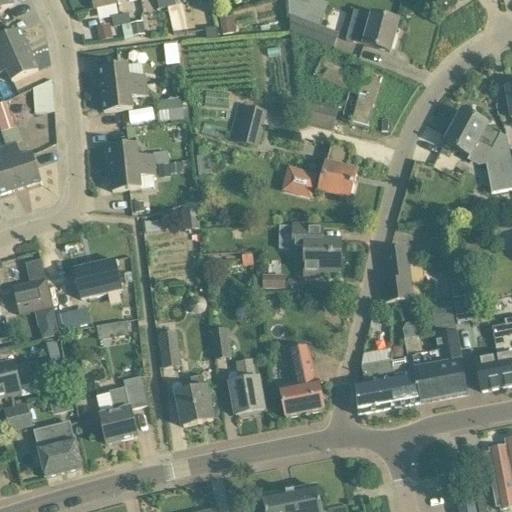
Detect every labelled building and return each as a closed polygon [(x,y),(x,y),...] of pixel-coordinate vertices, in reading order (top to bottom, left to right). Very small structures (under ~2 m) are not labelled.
[(10,0),(0,0),(0,13),(14,8),(10,0)] [(117,0),(91,0),(94,11),(118,6),(117,0)] [(167,9),(165,0),(162,0),(157,1),(159,11),(167,9)] [(174,0),(165,0),(167,9),(176,7),(174,0)] [(312,2),(307,0),(288,0),(290,15),(291,23),(292,34),(333,50),(338,37),(320,30),(305,24),(312,2)] [(351,27),(347,42),(364,47),(371,49),(390,54),(399,23),(379,18),(373,16),(373,17),(355,12),(351,27)] [(129,16),(121,17),(122,27),(130,25),(129,16)] [(114,28),(122,27),(121,17),(112,19),(114,28)] [(182,29),(180,19),(170,21),(173,31),(182,29)] [(220,22),(223,38),(235,36),(233,19),(220,22)] [(143,23),(129,26),(131,38),(145,36),(143,23)] [(113,41),(110,26),(96,29),(100,43),(113,41)] [(206,30),(207,42),(219,41),(218,29),(206,30)] [(0,65),(30,52),(21,32),(0,41),(0,65)] [(30,52),(0,65),(0,76),(8,73),(12,84),(39,72),(30,52)] [(359,97),(352,122),(352,121),(351,126),(354,127),(354,126),(369,130),(383,80),(368,76),(369,74),(365,73),(364,77),(365,77),(364,80),(322,60),(314,77),(359,97)] [(99,71),(102,93),(147,88),(145,77),(130,79),(128,68),(99,71)] [(166,85),(184,83),(183,71),(165,72),(166,85)] [(53,82),(34,90),(35,115),(55,114),(53,82)] [(156,87),(147,88),(148,97),(147,98),(157,97),(156,87)] [(147,88),(102,93),(104,115),(133,111),(132,100),(147,98),(148,97),(147,88)] [(159,125),(181,123),(181,124),(189,123),(187,102),(182,102),(182,101),(157,103),(159,125)] [(0,105),(0,128),(1,133),(14,129),(6,104),(0,105)] [(307,106),(303,126),(333,132),(338,112),(307,106)] [(230,143),(259,150),(267,115),(238,108),(230,143)] [(488,127),(488,126),(463,113),(445,145),(470,159),(477,146),(490,154),(501,135),(488,127)] [(17,145),(7,148),(21,191),(42,184),(33,157),(22,160),(17,145)] [(289,169),(283,190),(310,198),(312,189),(320,191),(319,192),(350,200),(358,173),(347,170),(352,150),(333,145),(327,166),(326,166),(322,183),(318,182),(319,177),(289,169)] [(108,150),(110,172),(155,167),(154,157),(138,158),(137,147),(128,148),(108,150)] [(0,197),(21,191),(7,148),(0,150),(0,160),(2,167),(0,167),(0,197)] [(511,170),(509,155),(486,159),(487,166),(492,196),(511,192),(511,170)] [(181,164),(170,166),(171,176),(183,174),(181,164)] [(170,166),(157,167),(159,181),(171,179),(171,176),(170,166)] [(155,167),(110,172),(113,194),(142,191),(140,179),(156,177),(155,167)] [(198,211),(197,211),(197,203),(184,208),(186,232),(199,231),(198,211)] [(143,204),(135,205),(136,215),(144,214),(143,204)] [(305,279),(319,279),(319,274),(341,274),(341,243),(320,242),(320,228),(294,228),(294,254),(305,254),(305,279)] [(385,262),(388,283),(411,279),(409,259),(408,259),(407,250),(388,252),(389,261),(385,262)] [(420,258),(409,259),(411,279),(414,300),(425,299),(420,258)] [(449,275),(464,272),(462,258),(446,261),(449,275)] [(116,266),(73,276),(79,302),(122,292),(116,266)] [(450,282),(458,325),(477,321),(469,278),(450,282)] [(388,283),(383,283),(385,306),(413,302),(413,300),(414,300),(411,279),(388,283)] [(71,313),(63,280),(48,284),(55,316),(71,313)] [(30,285),(13,289),(20,318),(35,314),(52,310),(46,281),(30,285)] [(440,353),(424,356),(425,358),(413,360),(422,405),(468,397),(451,304),(431,307),(440,353)] [(52,310),(35,314),(41,341),(58,337),(53,312),(52,310)] [(60,317),(64,333),(74,330),(70,315),(60,317)] [(0,317),(0,342),(10,340),(5,318),(1,319),(0,317)] [(479,374),(482,394),(511,388),(511,321),(505,323),(506,329),(494,331),(494,334),(493,334),(498,362),(477,366),(479,374)] [(126,325),(115,326),(117,339),(129,337),(126,325)] [(211,336),(215,365),(233,362),(229,333),(211,336)] [(160,338),(164,370),(181,368),(177,335),(160,338)] [(396,380),(399,394),(394,395),(397,410),(422,405),(413,360),(425,358),(424,356),(421,338),(405,341),(406,361),(393,364),(396,380)] [(45,343),(48,354),(62,350),(59,339),(45,343)] [(296,388),(280,392),(286,421),(325,413),(319,384),(316,384),(309,348),(289,352),(296,388)] [(0,400),(22,395),(21,390),(33,387),(28,367),(16,370),(14,364),(13,364),(10,351),(0,353),(0,400)] [(252,415),(265,413),(259,380),(257,381),(253,362),(239,365),(242,383),(230,385),(236,418),(239,417),(242,421),(250,419),(252,415)] [(355,387),(358,417),(397,410),(394,395),(399,394),(393,364),(363,369),(365,385),(355,387)] [(191,380),(194,393),(177,397),(184,430),(214,423),(208,391),(206,391),(204,378),(191,380)] [(101,418),(103,427),(108,447),(137,439),(131,413),(148,408),(141,379),(124,383),(126,390),(110,394),(115,415),(101,418)] [(4,412),(10,433),(33,428),(28,406),(4,412)] [(68,423),(34,432),(46,480),(82,471),(75,442),(73,443),(68,423)] [(500,511),(511,509),(511,440),(505,442),(506,447),(489,451),(489,454),(486,455),(496,509),(499,509),(500,511)] [(321,511),(317,489),(263,500),(265,511),(321,511)] [(485,500),(477,502),(479,511),(486,511),(487,511),(485,500)] [(458,506),(459,511),(475,511),(473,503),(458,506)]
